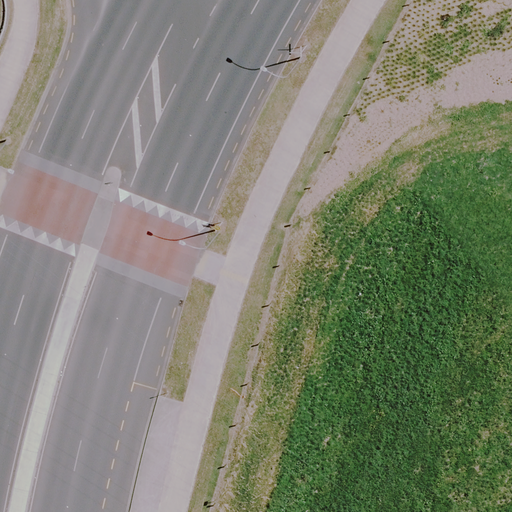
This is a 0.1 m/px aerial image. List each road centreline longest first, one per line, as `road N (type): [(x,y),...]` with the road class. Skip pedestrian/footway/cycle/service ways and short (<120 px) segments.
road 1 (tertiary): [(242,32),(182,151),(103,357),(66,511)]
road 2 (tertiary): [(0,370),(53,202),(146,0)]
